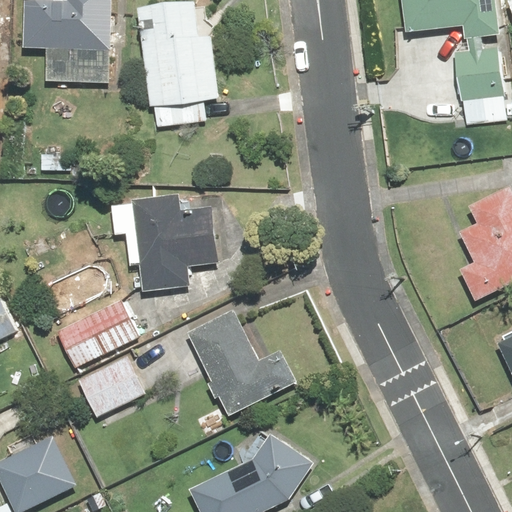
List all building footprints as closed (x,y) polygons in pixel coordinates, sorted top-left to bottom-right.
[(53,86),(119,87),(120,0),(31,0),(30,47),(54,47),(53,86)] [(205,0),(177,0),(147,3),(160,127),(214,121),(212,100),(231,98),(225,34),(209,36),(205,0)] [(511,76),(508,0),(405,0),(407,31),(458,29),(460,64),(428,66),(429,96),(511,92),(511,76)] [(60,89),(47,113),(72,126),(85,103),(60,89)] [(27,121),(11,121),(10,156),(26,156),(27,121)] [(46,151),(44,169),(79,173),(81,155),(46,151)] [(511,287),(511,185),(476,201),(485,220),(466,228),(481,262),(467,268),(482,301),(511,287)] [(191,188),(120,191),(122,235),(135,234),(136,265),(149,264),(150,290),(228,286),(224,204),(192,205),(191,188)] [(1,290),(0,290),(0,341),(21,332),(1,290)] [(128,302),(62,332),(79,369),(145,339),(128,302)] [(194,332),(232,415),(305,382),(288,345),(268,355),(246,308),(194,332)] [(511,330),(503,334),(511,353),(511,330)] [(139,352),(83,376),(100,416),(156,392),(139,352)] [(8,412),(0,416),(0,450),(21,440),(8,412)] [(59,432),(1,458),(24,509),(82,483),(59,432)] [(193,484),(206,511),(272,511),(323,489),(298,436),(193,484)]
